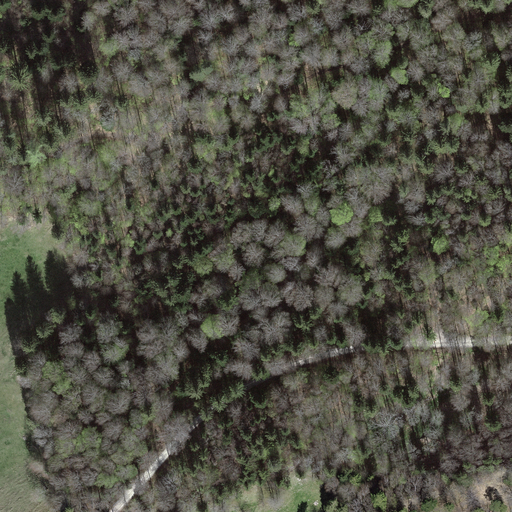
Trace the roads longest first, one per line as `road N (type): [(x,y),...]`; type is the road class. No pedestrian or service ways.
road 1 (track): [(0,173),(93,135),(144,136),(191,113),(277,92),(511,3)]
road 2 (track): [(511,339),(359,345),(277,369),(196,418),(113,511)]
